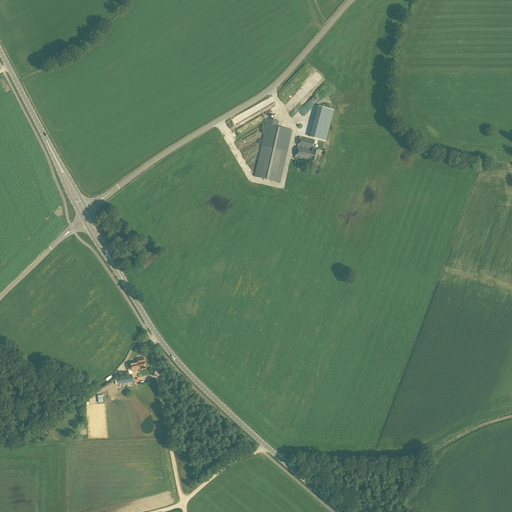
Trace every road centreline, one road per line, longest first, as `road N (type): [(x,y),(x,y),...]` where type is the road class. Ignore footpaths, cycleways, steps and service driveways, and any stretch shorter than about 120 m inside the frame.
road 1 (unclassified): [(87,209),(272,88),(354,0)]
road 2 (tertiary): [(343,511),(201,386),(151,325)]
road 3 (track): [(511,416),(394,460),(274,452)]
road 4 (track): [(149,511),(180,504),(223,465),(260,449)]
